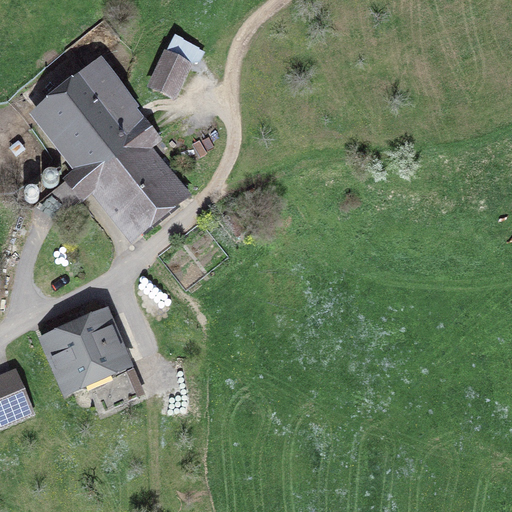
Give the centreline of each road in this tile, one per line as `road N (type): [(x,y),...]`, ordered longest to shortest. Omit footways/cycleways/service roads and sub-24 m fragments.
road 1 (track): [(0,342),(111,278),(209,195),(233,144),(231,98)]
road 2 (track): [(22,326),(25,269),(47,207)]
